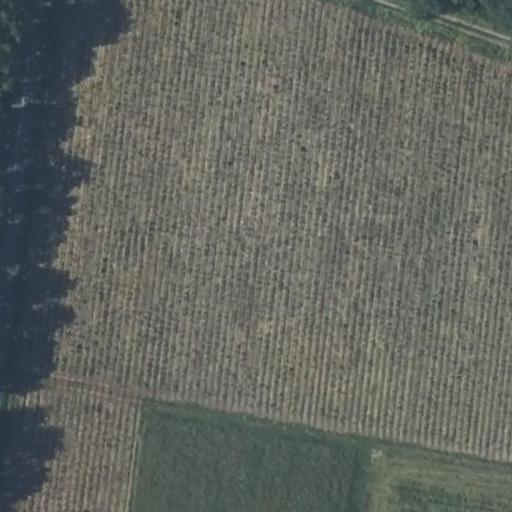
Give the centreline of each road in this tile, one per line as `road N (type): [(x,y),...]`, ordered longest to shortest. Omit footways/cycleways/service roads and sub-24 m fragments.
road 1 (tertiary): [(38,0),(0,301)]
road 2 (track): [(393,0),(511,42)]
